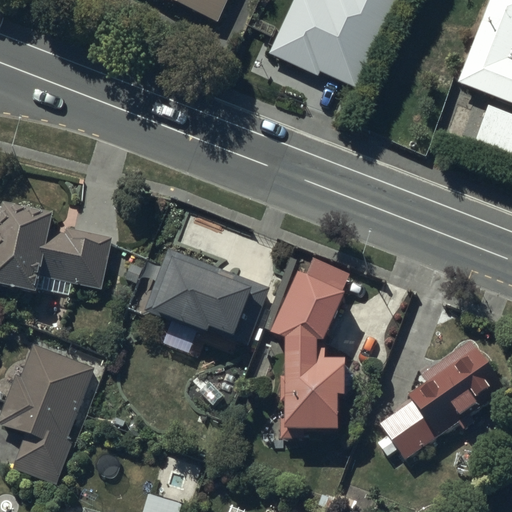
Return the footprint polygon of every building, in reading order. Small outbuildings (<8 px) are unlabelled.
[(151,0),(219,29),(232,0),(151,0)] [(397,0),(293,0),(269,53),(317,74),(319,70),(358,87),(397,0)] [(511,0),(496,0),(458,92),(511,113),(511,67),(509,67),(511,59),(511,0)] [(105,289),(115,238),(69,229),(68,234),(53,231),(56,218),(0,207),(0,291),(38,298),(40,288),(73,295),(75,283),(105,289)] [(271,296),(172,256),(165,273),(149,267),(141,285),(156,291),(145,319),(153,323),(152,327),(172,335),(165,353),(188,362),(196,344),(209,349),(211,344),(239,356),(241,352),(247,354),(271,296)] [(286,354),(285,444),(339,444),(340,412),(344,412),(345,366),(326,366),(326,353),(349,299),(343,296),(351,277),(317,262),(310,278),(302,274),(270,347),(286,354)] [(506,398),(470,349),(424,383),(429,390),(407,405),(412,412),(381,434),(387,443),(378,450),(392,470),(401,463),(406,470),(460,432),(465,438),(488,421),(495,431),(502,425),(496,416),(509,407),(503,400),(506,398)] [(95,377),(34,353),(21,384),(17,382),(0,424),(0,434),(26,444),(14,473),(57,490),(72,450),(67,447),(95,377)]
